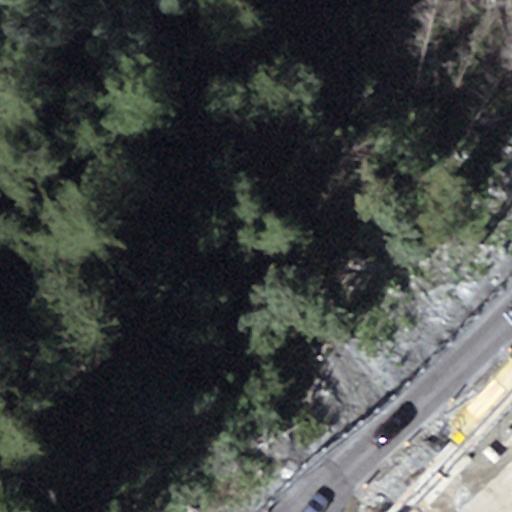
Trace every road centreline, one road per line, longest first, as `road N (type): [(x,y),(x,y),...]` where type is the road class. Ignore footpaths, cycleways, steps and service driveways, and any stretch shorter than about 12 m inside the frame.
road 1 (primary): [(511,226),(297,455),(225,511)]
road 2 (primary): [(511,423),(405,511)]
